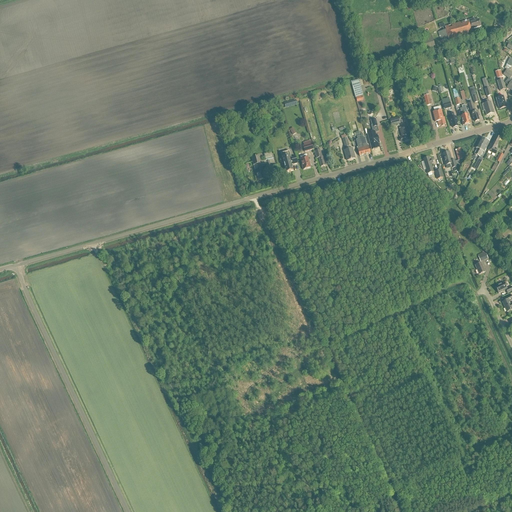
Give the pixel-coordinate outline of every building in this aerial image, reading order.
[(474,36),(472,30),(482,27),(480,20),(470,23),(469,21),(446,28),(447,31),(439,33),(442,41),(449,39),(451,43),(474,36)] [(410,57),(437,49),(433,37),(406,45),(410,57)] [(511,60),(510,59),(506,57),(502,65),(506,67),(505,70),(509,72),(511,67),(511,60)] [(511,96),(511,81),(509,80),(511,77),(505,73),(503,75),(508,79),(505,84),(508,86),(507,88),(511,91),(511,94),(511,96)] [(497,82),(500,92),(506,90),(503,80),(497,82)] [(499,110),(507,108),(503,97),(496,99),(499,110)] [(494,114),(491,103),(489,103),(488,100),(485,101),(486,104),(481,105),(483,112),(485,111),(486,116),(494,114)] [(468,104),(473,120),(474,119),(475,123),(479,121),(478,117),(479,116),(478,112),(475,113),(472,103),(468,104)] [(471,124),(468,115),(465,106),(462,107),(462,109),(468,125),(469,125),(470,124),(471,124)] [(445,125),(446,125),(444,118),(442,110),(433,113),(436,123),(438,122),(439,127),(441,126),(441,127),(445,126),(445,125)] [(457,128),(458,128),(457,123),(456,118),(455,118),(453,114),(449,115),(450,120),(451,124),(452,124),(453,129),(454,129),(455,129),(457,129),(457,128)] [(391,127),(401,124),(399,118),(390,120),(391,127)] [(401,129),(403,138),(401,139),(400,140),(401,142),(403,143),(405,142),(405,143),(412,141),(410,134),(408,128),(408,127),(401,129)] [(375,133),(368,135),(373,151),(374,150),(376,151),(378,150),(378,149),(380,149),(379,144),(380,144),(378,136),(376,136),(375,133)] [(363,136),(360,137),(365,156),(371,154),(368,145),(367,145),(365,138),(363,139),(363,136)] [(358,140),(356,141),(356,142),(357,145),(358,148),(360,157),(365,156),(360,137),(357,138),(358,140)] [(496,149),(498,144),(501,139),(500,139),(499,138),(498,137),(497,137),(496,137),(494,141),(494,140),(488,152),(495,156),(498,151),(496,149)] [(351,150),(350,147),(347,138),(346,138),(343,139),(343,140),(346,151),(345,152),(348,162),(356,159),(353,149),(351,150)] [(485,141),(481,139),(478,145),(477,145),(477,146),(477,147),(476,149),(477,150),(474,155),(477,156),(485,141)] [(489,143),(485,141),(477,156),(480,158),(482,153),(484,153),(485,151),(486,151),(486,150),(486,149),(489,143)] [(305,153),(314,150),(312,145),(304,147),(305,153)] [(320,151),(319,149),(315,150),(318,159),(319,159),(322,168),(327,166),(325,157),(323,157),(322,155),(322,156),(321,151),(320,151)] [(461,149),(457,150),(457,152),(456,152),(458,161),(455,162),(456,166),(462,164),(461,160),(465,159),(463,153),(462,154),(461,149)] [(285,157),(282,158),(282,159),(281,159),(280,161),(281,162),(281,163),(282,164),(284,164),(286,174),(293,172),(292,166),(298,165),(295,157),(291,158),(289,152),(284,153),(285,157)] [(268,169),(272,168),(275,167),(274,166),(275,166),(272,153),(264,155),(266,161),(261,162),(259,156),(251,158),(254,166),(258,165),(260,170),(256,171),(258,181),(266,179),(263,167),(267,166),(268,169)] [(449,153),(442,155),(445,166),(451,165),(452,169),(454,169),(455,172),(458,172),(457,168),(455,161),(452,161),(449,153)] [(311,168),(308,158),(301,160),(304,171),(311,168)] [(431,165),(433,164),(432,161),(430,161),(429,158),(423,160),(428,175),(434,173),(431,165)] [(475,266),(479,275),(485,273),(481,264),(475,266)] [(506,291),(507,294),(511,291),(511,287),(507,290),(504,283),(495,288),(499,294),(506,291)] [(502,303),(507,313),(511,310),(511,304),(511,305),(509,302),(511,301),(511,298),(511,296),(504,299),(505,301),(502,303)]
